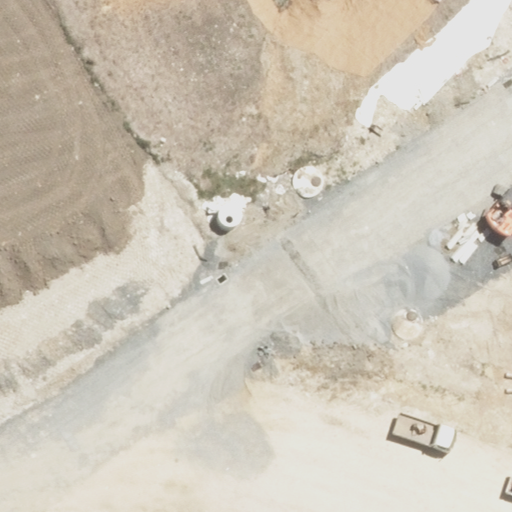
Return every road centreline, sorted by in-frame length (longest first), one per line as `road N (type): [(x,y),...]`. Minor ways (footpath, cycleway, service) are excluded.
road 1 (residential): [(0,493),(429,206)]
road 2 (residential): [(429,206),(511,327)]
